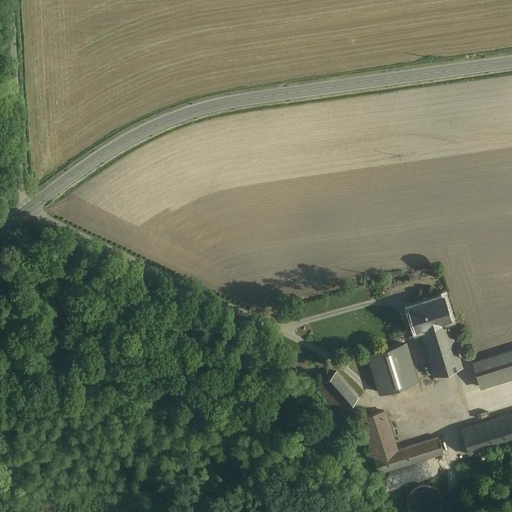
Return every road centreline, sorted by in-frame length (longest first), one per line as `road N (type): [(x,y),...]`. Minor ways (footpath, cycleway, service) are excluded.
road 1 (secondary): [(511,62),(209,106),(122,142),(29,207)]
road 2 (unclassified): [(29,207),(20,193),(11,0)]
road 3 (track): [(413,0),(329,88)]
